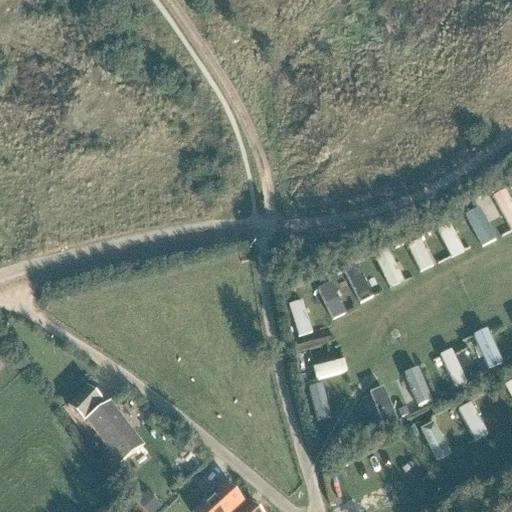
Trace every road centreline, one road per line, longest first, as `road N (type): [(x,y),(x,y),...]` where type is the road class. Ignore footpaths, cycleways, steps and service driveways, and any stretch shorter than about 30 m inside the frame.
road 1 (unclassified): [(291,511),(0,290)]
road 2 (residential): [(315,511),(269,325),(263,256),(272,232)]
road 3 (track): [(0,289),(272,232)]
road 4 (unknown): [(272,232),(256,147),(164,0)]
road 5 (track): [(272,232),(326,234),(399,218),(448,199),(511,156)]
